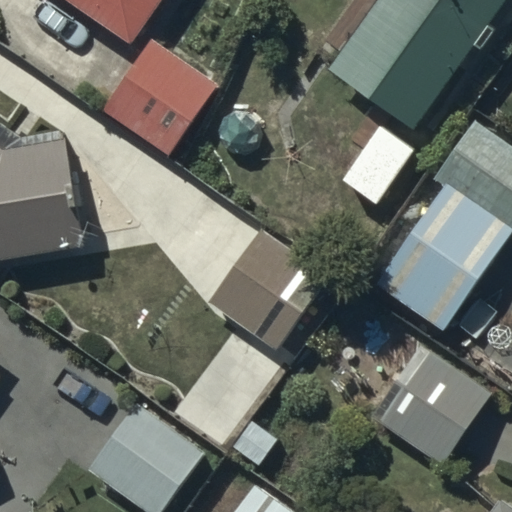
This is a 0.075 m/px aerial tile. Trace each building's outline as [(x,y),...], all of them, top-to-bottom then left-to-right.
[(160,0),(76,0),(132,40),(160,0)] [(505,0),(377,0),(331,66),(418,126),(505,0)] [(219,82),(155,38),(107,108),(172,152),(219,82)] [(261,135),(261,128),(258,122),(253,117),(248,114),(241,113),(234,114),(229,118),(224,123),(222,129),(222,135),(224,141),(227,146),(232,150),(238,152),(244,152),(250,150),(255,146),(259,141),(261,135)] [(511,143),(480,121),(441,178),(511,227),(511,143)] [(417,149),(385,127),(348,179),(380,201),(417,149)] [(9,149),(0,142),(0,257),(83,242),(64,139),(9,149)] [(511,236),(446,190),(381,282),(446,328),(511,236)] [(331,275),(265,229),(214,301),(280,347),(331,275)] [(494,392),(426,344),(377,413),(445,461),(494,392)] [(165,511),(209,452),(140,403),(93,469),(152,511),(165,511)] [(280,438),(256,421),(238,446),(262,463),(280,438)] [(296,511),(258,484),(238,511),(296,511)] [(511,511),(511,502),(504,496),(492,511),(511,511)]
